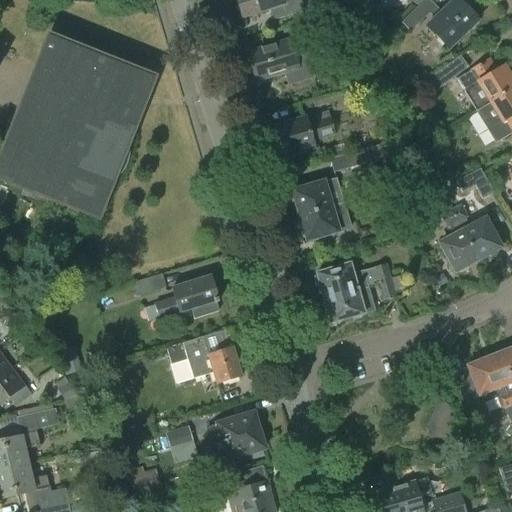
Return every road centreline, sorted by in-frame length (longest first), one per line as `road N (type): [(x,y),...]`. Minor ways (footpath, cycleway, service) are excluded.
road 1 (residential): [(290,370),(179,0)]
road 2 (residential): [(290,370),(487,311),(511,295)]
road 3 (residential): [(332,511),(290,370)]
